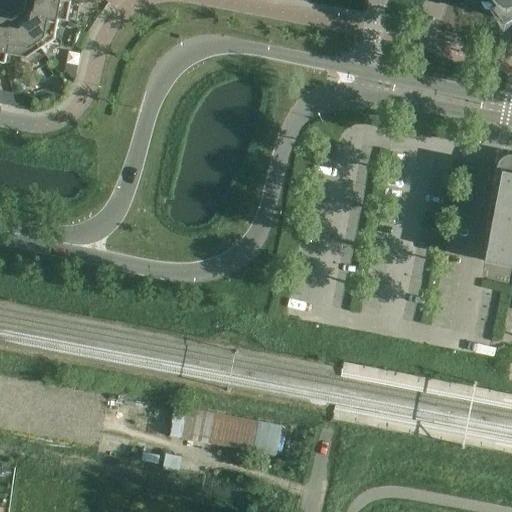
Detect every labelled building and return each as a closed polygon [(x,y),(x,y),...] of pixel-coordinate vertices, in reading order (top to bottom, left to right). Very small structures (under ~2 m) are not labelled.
[(26,0),(24,12),(58,19),(58,20),(67,22),(76,23),(79,4),(80,0),(26,0)] [(511,0),(439,0),(488,17),(511,20),(511,0)] [(17,15),(41,49),(55,39),(55,38),(58,20),(58,19),(24,12),(19,16),(18,14),(17,15)] [(41,49),(17,15),(18,17),(13,20),(6,54),(7,55),(25,58),(26,59),(41,49)] [(13,20),(0,17),(0,62),(5,64),(7,55),(6,54),(13,20)] [(498,166),(495,183),(481,253),(487,254),(485,263),(511,268),(511,259),(497,252),(511,178),(511,155),(511,156),(509,156),(507,157),(505,157),(503,159),(501,161),(499,163),(498,166)] [(511,178),(497,252),(511,259),(511,178)] [(277,452),(281,427),(176,408),(171,437),(182,439),(183,435),(277,452)] [(167,458),(165,471),(178,473),(180,460),(167,458)]
